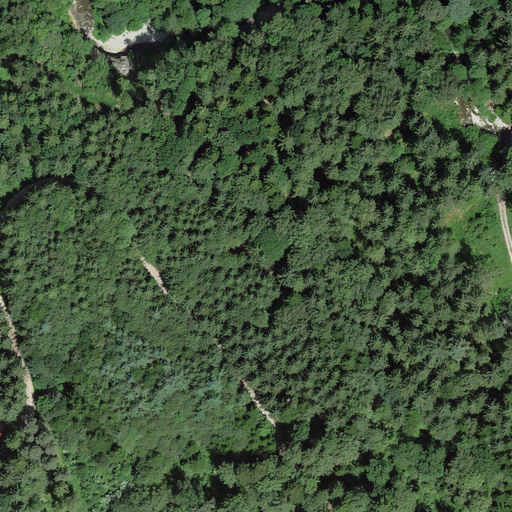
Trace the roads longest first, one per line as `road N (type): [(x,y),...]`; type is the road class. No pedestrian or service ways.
road 1 (track): [(309,511),(259,404),(169,298),(107,200),(79,183),(46,182),(21,194),(0,227)]
road 2 (track): [(0,452),(29,398),(0,309)]
